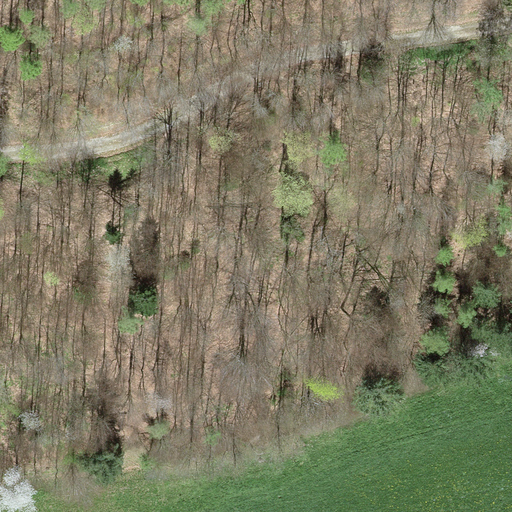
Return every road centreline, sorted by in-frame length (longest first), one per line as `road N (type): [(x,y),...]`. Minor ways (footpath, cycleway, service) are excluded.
road 1 (track): [(511,27),(282,61),(119,141),(0,157)]
road 2 (track): [(0,65),(95,66),(225,0)]
